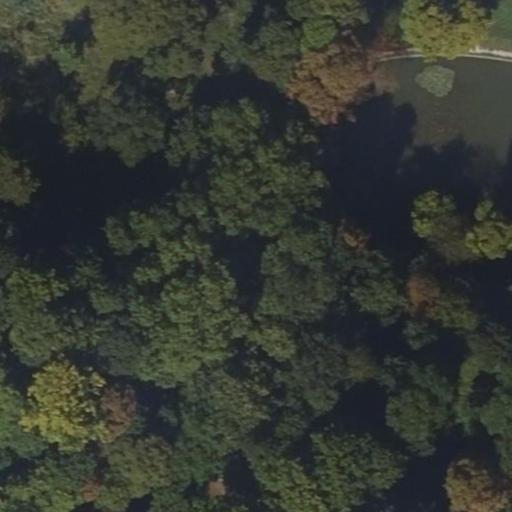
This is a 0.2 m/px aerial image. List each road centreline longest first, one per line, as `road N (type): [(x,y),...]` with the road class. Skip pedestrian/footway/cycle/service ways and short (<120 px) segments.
road 1 (track): [(153,0),(222,85),(246,129),(339,225),(383,258),(511,294)]
road 2 (track): [(234,511),(64,292),(0,256)]
road 3 (track): [(64,292),(172,339),(219,342),(383,258)]
road 4 (track): [(222,85),(272,96),(320,88),(339,66),(445,50),(511,55)]
